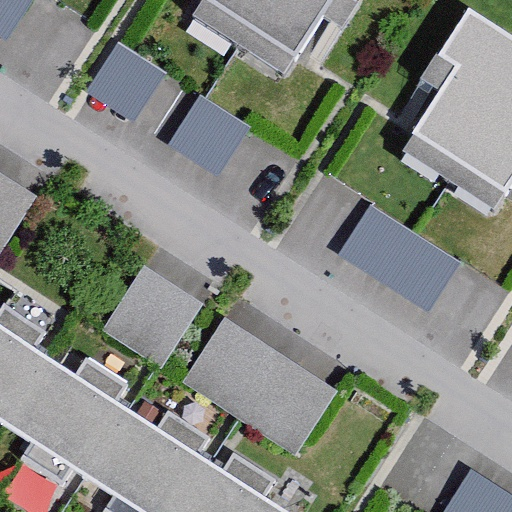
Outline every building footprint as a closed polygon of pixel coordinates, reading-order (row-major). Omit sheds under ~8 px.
[(0,0),(0,46),(31,1),(29,0),(0,0)] [(351,27),(368,0),(210,0),(196,23),(292,82),(334,16),(351,27)] [(511,72),(459,40),(430,86),(446,96),(404,164),(500,224),(511,203),(511,72)] [(129,129),(157,88),(114,59),(86,100),(129,129)] [(215,182),(243,140),(200,111),(171,153),(215,182)] [(0,263),(36,208),(0,184),(0,263)] [(419,318),(451,273),(371,217),(339,262),(419,318)] [(156,379),(200,314),(145,277),(101,342),(156,379)] [(335,405),(224,332),(183,394),(294,466),(335,405)] [(0,436),(118,511),(270,511),(0,338),(0,436)] [(510,511),(470,485),(451,511),(510,511)]
